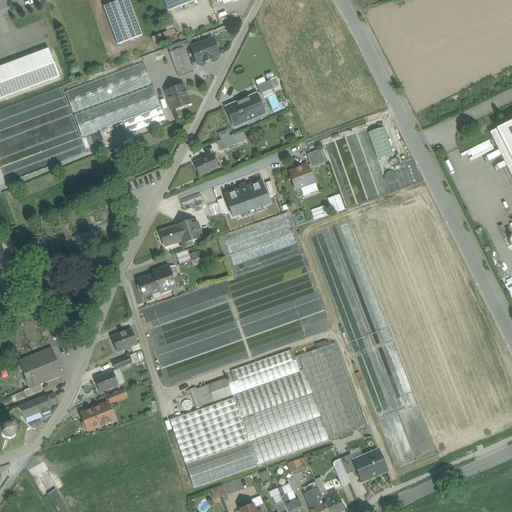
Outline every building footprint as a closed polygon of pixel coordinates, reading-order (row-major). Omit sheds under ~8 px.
[(128,0),(122,0),(103,7),(117,45),(142,36),(128,0)] [(196,0),(163,0),(168,11),(197,1),(196,0)] [(212,39),(191,48),(197,64),(203,62),(204,62),(212,59),(219,56),(212,39)] [(168,48),(170,53),(184,48),(182,42),(168,48)] [(170,53),(169,53),(178,77),(193,71),(184,48),(170,53)] [(49,49),(0,67),(0,99),(59,78),(49,49)] [(271,81),(257,87),(260,94),(274,88),(271,81)] [(183,85),(166,92),(173,111),(190,105),(183,85)] [(152,86),(73,116),(81,137),(160,107),(152,86)] [(63,93),(0,117),(0,141),(71,114),(63,93)] [(257,95),(237,104),(237,102),(225,108),(234,128),(265,114),(257,95)] [(161,109),(123,124),(127,135),(165,120),(161,109)] [(511,121),(496,130),(511,162),(511,121)] [(123,124),(110,129),(114,140),(127,135),(123,124)] [(383,128),(368,133),(377,160),(393,154),(383,128)] [(104,131),(89,137),(91,142),(106,137),(104,131)] [(236,136),(239,143),(247,139),(244,133),(236,136)] [(233,135),(217,142),(221,152),(237,144),(233,135)] [(362,156),(360,147),(356,148),(355,141),(349,143),(352,158),(362,156)] [(321,150),(307,155),(312,168),(326,163),(321,150)] [(212,155),(193,163),(200,177),(218,168),(212,155)] [(450,173),(457,170),(453,159),(446,161),(450,173)] [(307,165),(296,169),(296,171),(289,173),(290,175),(289,181),(292,182),(295,190),(306,186),(305,184),(313,181),(307,165)] [(262,183),(247,189),(246,187),(239,189),(240,191),(225,197),(232,217),(269,203),(262,183)] [(199,194),(181,201),(183,207),(184,207),(185,211),(197,206),(196,203),(202,200),(199,194)] [(341,195),(329,198),(332,210),(344,207),(341,195)] [(325,205),(311,211),(314,220),(328,215),(325,205)] [(189,233),(192,242),(200,239),(198,231),(200,230),(198,223),(195,223),(194,221),(190,222),(193,231),(189,233)] [(190,222),(159,232),(164,248),(182,242),(183,245),(192,242),(189,233),(193,231),(190,222)] [(0,242),(0,257),(15,251),(10,240),(1,243),(0,242)] [(187,251),(176,255),(179,265),(190,261),(187,251)] [(168,267),(152,273),(154,275),(160,291),(159,292),(160,294),(183,286),(180,278),(173,281),(168,267)] [(154,275),(137,281),(143,297),(152,294),(153,299),(161,296),(160,294),(159,292),(160,291),(154,275)] [(157,349),(171,385),(213,369),(209,358),(218,355),(215,348),(206,351),(202,341),(193,344),(191,337),(163,347),(159,337),(160,337),(157,327),(150,330),(158,349),(157,349)] [(132,330),(111,338),(117,353),(137,345),(132,330)] [(335,344),(298,357),(328,441),(364,429),(335,344)] [(18,362),(22,370),(32,366),(36,376),(59,367),(52,349),(18,362)] [(291,351),(230,372),(232,378),(238,394),(299,373),(294,358),(291,351)] [(129,356),(112,363),(115,371),(132,364),(129,356)] [(232,378),(227,380),(227,382),(229,381),(230,383),(228,383),(232,396),(233,399),(244,431),(246,434),(257,466),(328,441),(298,357),(294,358),(299,373),(238,394),(232,378)] [(32,366),(22,370),(29,389),(41,385),(63,376),(59,367),(36,376),(32,366)] [(113,371),(94,379),(100,394),(118,386),(112,372),(113,372),(113,371)] [(227,380),(202,388),(207,404),(213,402),(214,403),(232,396),(228,383),(230,383),(229,381),(227,382),(227,380)] [(41,385),(29,389),(7,398),(9,404),(43,390),(41,385)] [(202,388),(196,390),(195,389),(190,391),(197,411),(203,409),(202,406),(207,404),(202,388)] [(123,391),(107,397),(110,404),(126,397),(123,391)] [(46,396),(17,408),(22,414),(24,419),(40,413),(42,416),(51,412),(50,409),(51,409),(51,407),(58,404),(54,394),(47,397),(46,396)] [(197,411),(170,421),(181,453),(244,431),(233,399),(203,409),(197,411)] [(108,404),(81,414),(85,423),(83,425),(83,427),(84,429),(85,430),(87,430),(88,431),(101,426),(111,423),(107,413),(111,411),(108,404)] [(7,423),(5,424),(3,425),(1,427),(0,430),(0,433),(1,435),(3,438),(5,439),(8,440),(11,439),(14,438),(15,436),(16,434),(17,431),(17,429),(16,427),(14,425),(12,424),(10,423),(7,423)] [(246,434),(183,457),(194,488),(257,466),(246,434)] [(378,451),(354,462),(350,464),(353,472),(357,471),(362,482),(372,478),(370,474),(385,468),(378,451)] [(350,464),(347,457),(340,460),(343,468),(346,475),(353,472),(350,464)] [(305,458),(288,464),(292,476),(310,469),(305,458)] [(343,468),(336,471),(342,487),(350,483),(346,475),(343,468)] [(288,479),(292,491),(298,489),(294,477),(288,479)] [(328,496),(321,479),(315,481),(316,483),(318,489),(322,499),(324,498),(324,497),(328,496)] [(316,483),(308,486),(311,492),(318,489),(316,483)] [(221,487),(212,488),(213,498),(222,497),(221,487)] [(311,492),(304,495),(310,510),(323,504),(320,499),(322,499),(318,489),(311,492)] [(55,491),(49,496),(55,505),(62,500),(55,491)] [(328,496),(324,497),(324,498),(327,503),(325,504),(328,511),(341,511),(345,511),(337,492),(328,496)] [(279,495),(272,498),(275,505),(283,502),(279,495)] [(275,505),(275,506),(277,511),(286,511),(283,502),(275,505)]
